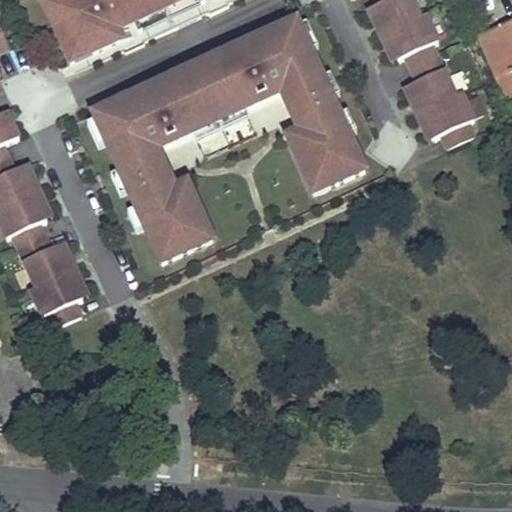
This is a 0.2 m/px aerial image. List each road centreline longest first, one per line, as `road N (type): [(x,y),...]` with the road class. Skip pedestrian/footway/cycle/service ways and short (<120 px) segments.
road 1 (residential): [(273,0),(48,112),(127,308)]
road 2 (residential): [(175,500),(180,426),(173,387),(127,308)]
road 3 (residential): [(400,152),(329,0)]
road 4 (residential): [(45,486),(175,500)]
